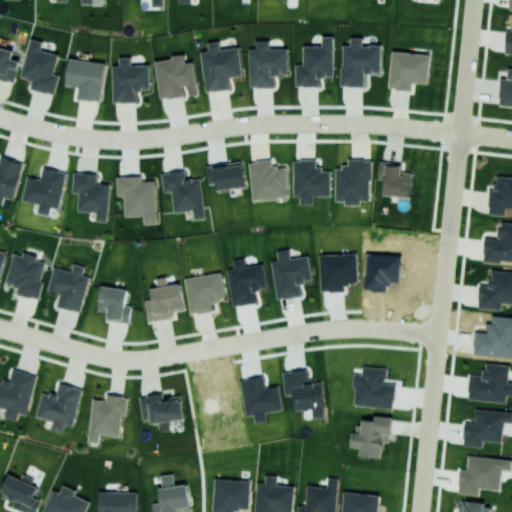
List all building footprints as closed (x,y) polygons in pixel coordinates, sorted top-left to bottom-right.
[(334,36),(322,36),(322,46),(303,46),(303,64),(296,64),(296,86),(321,86),(321,77),(334,77),(334,36)] [(381,45),(363,45),(363,37),(351,37),(351,45),(343,45),(341,86),(364,86),(364,73),(381,73),(381,45)] [(59,54),(41,50),(43,41),(30,38),(21,77),(33,80),(30,89),(55,94),(59,75),(54,74),(59,54)] [(288,48),(270,48),(270,40),(257,40),(257,48),(250,48),(250,87),(275,87),(275,75),(289,74),(288,48)] [(201,51),(206,91),(230,89),(229,77),(243,75),(240,47),(221,49),(220,41),(208,42),(209,51),(201,51)] [(20,60),(12,59),(14,49),(0,46),(0,79),(16,82),(20,60)] [(388,88),(412,90),(413,82),(428,84),(431,54),(392,50),(388,88)] [(155,59),(160,99),(186,96),(186,93),(198,92),(194,61),(186,62),(185,56),(155,59)] [(112,65),(113,102),(137,102),(137,89),(150,89),(150,65),(132,65),(132,57),(120,57),(120,65),(112,65)] [(66,85),(79,87),(77,98),(100,101),(106,63),(69,58),(66,85)] [(511,67),(508,67),(507,78),(501,78),(499,105),(511,105),(511,67)] [(14,199),(23,161),(0,155),(0,156),(0,203),(2,204),(4,196),(14,199)] [(293,196),(300,196),(300,204),(314,204),(313,196),(331,196),(330,168),(316,169),(316,159),(293,159),(293,196)] [(335,168),(335,201),(344,200),(344,205),(361,204),(361,201),(371,200),(370,159),(344,160),(344,167),(335,168)] [(206,166),(209,184),(216,183),(217,190),(246,185),(242,160),(206,166)] [(287,166),(272,167),(272,160),(250,161),(252,199),(288,197),(287,166)] [(412,172),(402,171),(402,163),(379,162),(378,179),(384,179),(383,195),(410,196),(412,172)] [(22,200),(39,204),(37,212),(49,214),(51,206),(59,208),(66,171),(43,167),(41,178),(27,176),(22,200)] [(201,177),(185,178),(184,170),(162,172),(163,192),(171,191),(173,212),(193,210),(194,218),(205,217),(201,177)] [(108,221),(110,183),(97,183),(97,173),(74,171),(72,192),(79,192),(77,210),(96,212),(95,220),(108,221)] [(124,216),(143,215),(143,223),(157,223),(156,180),(142,180),(142,175),(116,176),(117,195),(124,195),(124,216)] [(511,176),(493,175),(489,214),(505,215),(506,207),(511,207),(511,176)] [(511,261),(511,222),(501,222),(500,238),(485,237),(484,260),(511,261)] [(277,299),(301,295),(299,282),(313,280),(309,255),(291,258),(290,249),(277,250),(279,260),(272,261),(277,299)] [(6,283),(18,286),(17,294),(38,299),(46,262),(36,260),(37,255),(23,251),(22,255),(13,253),(6,283)] [(345,290),(344,284),(358,283),(358,253),(320,254),(321,291),(345,290)] [(57,306),(80,312),(90,276),(83,274),(85,267),(73,263),(72,271),(54,266),(48,290),(61,293),(57,306)] [(511,302),(511,271),(491,270),(490,284),(480,283),(478,307),(502,309),(502,302),(511,302)] [(190,314),(214,310),(212,300),(226,298),(222,272),(185,277),(190,314)] [(173,317),(172,312),(185,309),(180,283),(168,285),(166,276),(157,277),(158,287),(151,288),(152,299),(145,300),(148,321),(173,317)] [(98,310),(107,311),(106,319),(130,322),(133,305),(126,304),(129,289),(102,285),(98,310)] [(510,364),(485,363),(484,375),(469,374),(468,399),(506,401),(506,395),(511,395),(511,383),(509,383),(510,364)] [(0,406),(6,408),(4,416),(17,419),(19,413),(27,414),(36,374),(12,369),(10,381),(0,379),(0,406)] [(295,410),(313,409),(313,418),(325,417),(323,380),(309,381),(308,369),(283,371),(285,396),(294,395),(295,410)] [(246,415),(254,414),(255,422),(267,420),(266,412),(283,409),(279,385),(266,387),(264,376),(241,379),(246,415)] [(82,388),(59,383),(57,395),(42,391),(36,417),(53,420),(51,429),(63,431),(65,425),(74,427),(82,388)] [(120,436),(122,414),(126,414),(128,396),(107,394),(106,399),(93,398),(89,442),(99,443),(100,434),(120,436)] [(143,423),(158,421),(159,428),(171,427),(170,420),(184,419),(181,395),(164,397),(163,394),(140,396),(143,423)] [(511,411),(476,409),(475,422),(465,421),(463,445),(483,446),(483,440),(502,442),(504,422),(511,422),(511,411)] [(361,456),(385,458),(389,418),(373,416),(373,420),(364,419),(363,434),(356,433),(355,446),(361,447),(361,456)] [(502,460),(469,456),(468,469),(461,469),(458,492),(478,494),(479,486),(499,488),(502,460)] [(34,498),(40,483),(22,476),(21,478),(10,474),(1,496),(14,502),(12,506),(26,511),(36,511),(41,500),(34,498)] [(293,511),(295,486),(277,485),(278,476),(266,475),(266,483),(257,482),(255,511),(293,511)] [(308,485),(306,505),(298,505),(297,511),(336,511),(339,479),(329,478),(328,487),(308,485)] [(86,511),(91,501),(74,494),(76,490),(63,485),(60,492),(52,489),(43,511),(86,511)] [(138,511),(138,492),(100,491),(99,511),(138,511)] [(455,511),(490,511),(490,503),(461,501),(461,511),(456,511),(455,511)]
